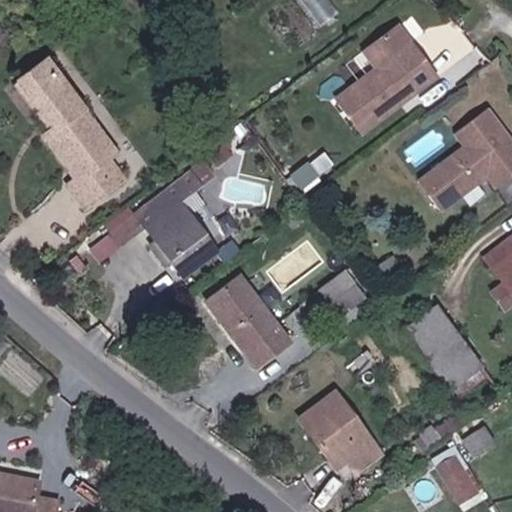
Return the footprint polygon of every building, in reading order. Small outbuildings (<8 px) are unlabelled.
[(302,0),(322,24),(342,9),(335,0),(302,0)] [(357,148),(431,91),(418,72),(414,75),(409,69),(410,62),(392,39),(362,62),(378,83),(333,117),(357,148)] [(62,60),(36,80),(71,127),(59,137),(92,179),(82,186),(99,208),(138,178),(122,157),(129,149),(62,60)] [(464,156),(431,181),(418,190),(428,204),(440,220),(486,185),(491,191),(499,186),(503,192),(511,185),(511,152),(487,118),(455,142),(464,156)] [(302,190),(335,165),(324,150),(291,175),(302,190)] [(211,252),(178,209),(214,182),(206,170),(151,211),(162,226),(151,235),(159,246),(150,253),(165,273),(174,266),(181,275),(188,284),(218,261),(211,252)] [(511,238),(484,258),(511,297),(511,238)] [(212,307),(251,358),(263,373),(273,366),(295,350),(244,282),(212,307)] [(511,303),(499,284),(489,290),(502,311),(511,304),(511,303)] [(338,311),(348,323),(368,309),(359,296),(338,311)] [(434,306),(406,327),(462,402),(490,380),(434,306)] [(336,399),(303,426),(340,472),(349,465),(361,480),(385,461),(336,399)] [(496,441),(488,428),(463,444),(471,456),(496,441)] [(452,452),(437,462),(461,501),(477,491),(452,452)] [(0,471),(0,511),(56,511),(59,497),(30,491),(32,482),(4,477),(5,472),(0,471)]
